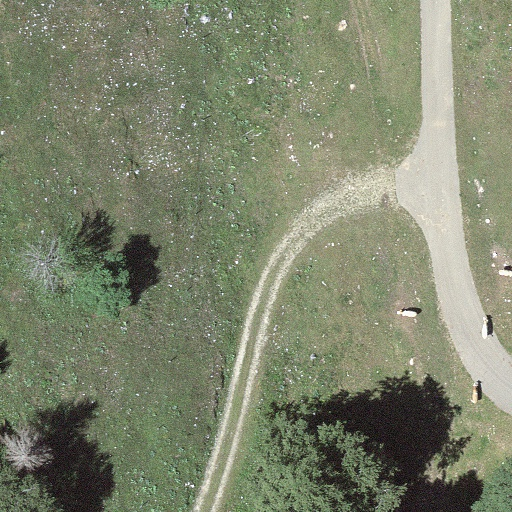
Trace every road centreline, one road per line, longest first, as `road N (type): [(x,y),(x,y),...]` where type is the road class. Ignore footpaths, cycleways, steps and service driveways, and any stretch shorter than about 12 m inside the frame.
road 1 (track): [(205,511),(258,315),(291,240),(346,201),(442,184)]
road 2 (track): [(437,0),(439,154),(455,279),(468,327),(511,392)]
road 3 (track): [(468,327),(446,511)]
